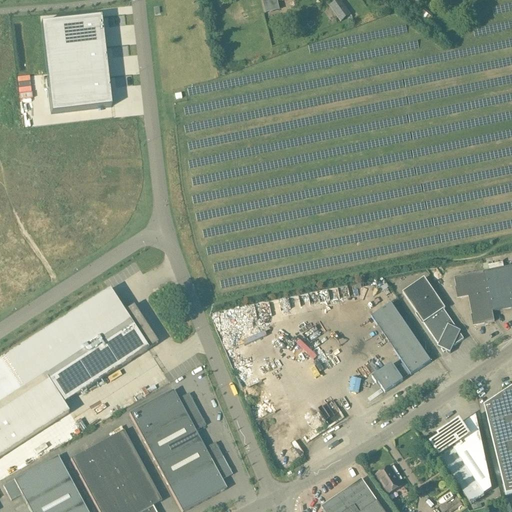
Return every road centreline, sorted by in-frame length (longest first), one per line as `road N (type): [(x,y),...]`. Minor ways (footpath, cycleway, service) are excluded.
road 1 (unclassified): [(276,499),(164,225)]
road 2 (unclassified): [(276,499),(511,346)]
road 3 (unclassified): [(164,225),(137,0)]
road 4 (unclassified): [(164,225),(0,330)]
